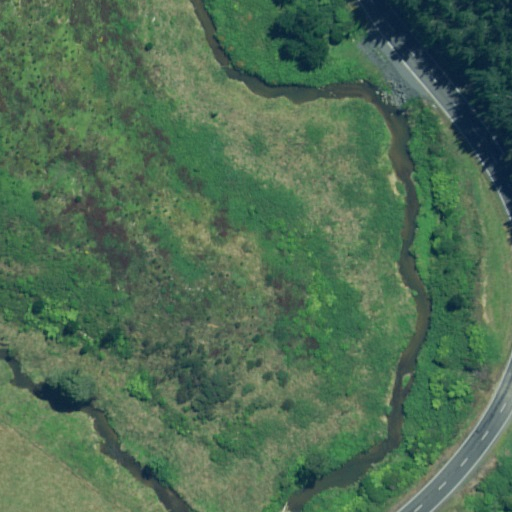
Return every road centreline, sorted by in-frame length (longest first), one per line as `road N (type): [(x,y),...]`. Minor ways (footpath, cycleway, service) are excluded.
road 1 (tertiary): [(375,0),(511,189)]
road 2 (tertiary): [(511,382),(452,472),(407,511)]
